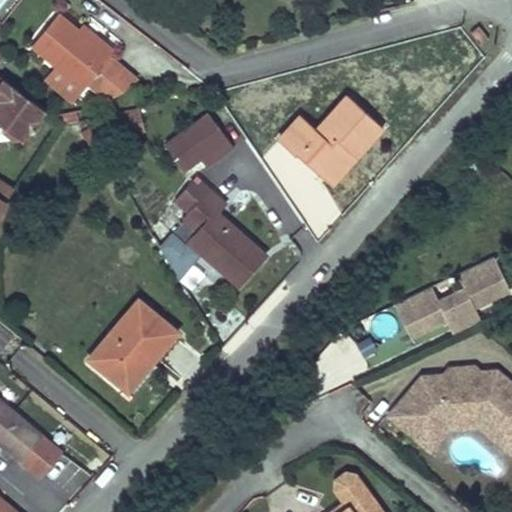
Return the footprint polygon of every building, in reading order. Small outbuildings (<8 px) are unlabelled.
[(304,0),(287,0),(298,8),(304,0)] [(94,42),(75,26),(55,9),(28,44),(54,65),(80,87),(85,80),(106,54),(111,47),(98,36),(94,42)] [(80,21),(75,26),(94,42),(98,36),(80,21)] [(491,40),(479,26),(469,34),(480,48),(491,40)] [(133,75),(106,54),(85,80),(106,96),(133,75)] [(80,87),(54,65),(41,80),(67,102),(80,87)] [(44,112),(0,78),(0,122),(22,140),(44,112)] [(295,154),(320,174),(344,147),(355,156),(381,126),(346,95),(316,129),(299,116),(278,140),(294,155),(295,154)] [(139,109),(114,115),(119,138),(145,132),(139,109)] [(163,145),(182,172),(198,160),(226,140),(207,113),(163,145)] [(83,122),(99,148),(120,144),(119,138),(114,115),(98,118),(83,122)] [(232,149),(226,140),(198,160),(206,168),(232,149)] [(344,147),(320,174),(330,184),(355,156),(344,147)] [(171,234),(183,244),(188,239),(211,259),(237,284),(264,254),(215,211),(224,201),(196,176),(175,200),(189,212),(171,234)] [(0,212),(15,189),(0,178),(0,212)] [(188,239),(183,244),(178,251),(201,271),(211,259),(188,239)] [(509,289),(493,255),(458,272),(465,286),(438,298),(432,284),(394,302),(410,336),(450,317),(450,316),(474,304),(475,306),(509,289)] [(87,356),(121,384),(139,362),(136,359),(142,352),(150,359),(173,331),(139,303),(118,328),(113,324),(87,356)] [(457,331),(481,319),(475,306),(474,304),(450,316),(450,317),(457,331)] [(139,362),(121,384),(126,388),(150,359),(142,352),(136,359),(139,362)] [(447,366),(441,374),(447,379),(475,377),(480,371),(472,364),(447,366)] [(441,374),(420,375),(388,415),(422,444),(443,421),(482,417),(495,403),(511,417),(511,383),(495,369),(480,371),(475,377),(447,379),(441,374)] [(360,412),(370,400),(354,386),(344,398),(360,412)] [(0,401),(0,441),(10,450),(20,458),(19,459),(39,476),(60,451),(40,435),(0,401)] [(422,444),(428,450),(445,431),(479,427),(507,452),(511,446),(511,417),(495,403),(482,417),(443,421),(422,444)] [(10,450),(0,441),(0,444),(19,459),(20,458),(10,450)] [(387,511),(358,473),(348,471),(338,479),(336,489),(346,501),(340,506),(338,511),(387,511)] [(0,511),(19,511),(0,496),(0,511)]
